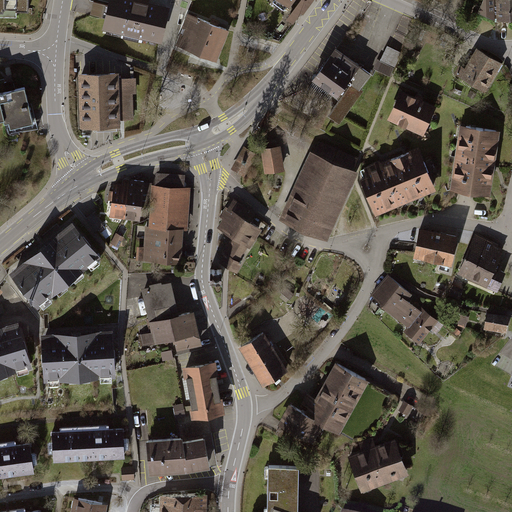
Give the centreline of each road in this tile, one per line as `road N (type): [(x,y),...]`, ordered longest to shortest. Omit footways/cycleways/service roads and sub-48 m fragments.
road 1 (residential): [(211,176),(202,282),(246,407)]
road 2 (residential): [(246,407),(283,394),(339,337),(378,273),(369,246)]
road 3 (residential): [(369,246),(298,236),(211,176)]
road 4 (residential): [(0,499),(111,487),(139,497)]
road 5 (residential): [(504,229),(431,220),(369,246)]
road 6 (residential): [(388,0),(511,52)]
road 7 (residential): [(55,52),(58,133),(81,179)]
road 8 (secondary): [(196,129),(102,158),(81,179)]
road 9 (secondary): [(81,179),(202,146)]
